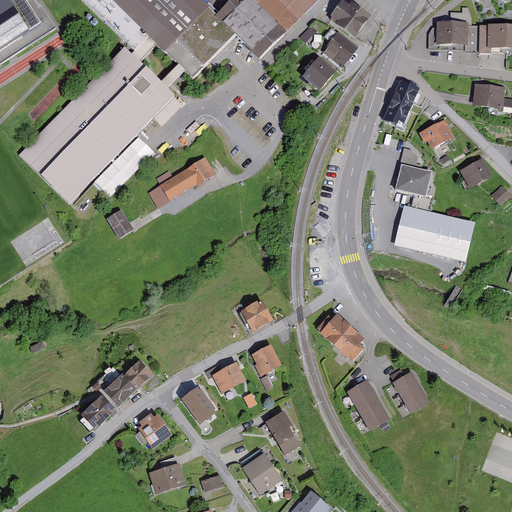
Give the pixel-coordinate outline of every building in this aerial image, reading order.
[(25,0),(0,0),(0,60),(53,27),(35,0),(30,0),(27,3),(25,0)] [(234,0),(220,15),(204,0),(82,0),(134,50),(148,35),(194,80),(238,35),(264,60),(290,32),(287,29),(315,0),(234,0)] [(353,6),(347,1),(333,21),(361,40),(376,18),(355,3),(353,6)] [(453,17),(466,17),(467,8),(453,8),(453,17)] [(310,40),(319,32),(312,23),(303,32),(310,40)] [(441,29),(435,30),(431,37),(431,51),(481,51),(481,28),(472,27),(471,24),(441,24),(441,29)] [(511,26),(484,27),(484,56),(495,56),(495,50),(511,50),(511,26)] [(340,32),(324,52),(343,67),(359,48),(340,32)] [(183,102),(128,50),(23,159),(76,209),(98,186),(112,200),(148,163),(136,151),(183,102)] [(321,58),(306,78),(323,92),(339,72),(321,58)] [(424,92),(404,84),(390,123),(411,130),(424,92)] [(508,88),(480,86),(478,106),(511,108),(511,99),(507,100),(508,88)] [(449,121),(423,135),(428,145),(431,144),(436,152),(459,139),(449,121)] [(210,158),(151,191),(161,209),(220,176),(210,158)] [(487,160),(465,172),(475,190),(498,178),(487,160)] [(434,176),(401,168),(395,194),(428,201),(434,176)] [(511,194),(505,187),(494,196),(505,208),(511,201),(511,194)] [(477,226),(402,210),(394,249),(468,265),(477,226)] [(122,213),(107,222),(120,243),(135,233),(122,213)] [(246,311),(255,328),(275,318),(265,300),(246,311)] [(334,320),(329,316),(317,329),(352,360),(364,348),(362,346),(368,339),(340,314),(334,320)] [(258,364),(254,366),(260,378),(284,365),(273,345),(253,355),(258,364)] [(146,360),(110,393),(123,410),(161,376),(146,360)] [(239,363),(212,376),(221,394),(248,381),(239,363)] [(390,376),(411,414),(430,404),(413,374),(405,378),(400,371),(390,376)] [(268,376),(261,380),(267,391),(274,387),(268,376)] [(370,379),(349,391),(370,430),(391,419),(370,379)] [(199,388),(183,399),(200,424),(216,413),(199,388)] [(109,396),(86,417),(99,432),(123,411),(109,396)] [(251,396),(245,399),(249,407),(255,404),(251,396)] [(286,410),(265,422),(285,455),(302,445),(292,427),(295,425),(286,410)] [(144,433),(137,437),(145,448),(151,444),(156,451),(178,436),(163,416),(159,419),(156,414),(143,424),(145,428),(142,430),(144,433)] [(266,453),(243,469),(259,493),(282,477),(266,453)] [(183,465),(151,474),(157,495),(189,486),(183,465)] [(223,477),(204,483),(207,493),(226,487),(223,477)] [(296,490),(288,490),(287,499),(295,500),(296,490)] [(335,511),(339,508),(338,507),(320,491),(309,504),(307,502),(298,511),(295,511),(335,511)]
